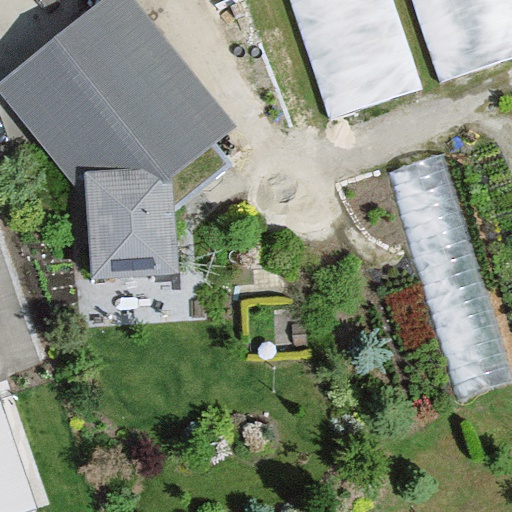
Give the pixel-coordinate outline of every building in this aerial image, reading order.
[(185,280),(180,190),(239,143),(123,0),(116,0),(0,93),(0,97),(86,204),(95,285),(185,280)] [(291,0),(322,120),(418,96),(393,0),(291,0)] [(511,0),(414,0),(441,85),(511,63),(511,0)] [(400,163),(455,394),(509,382),(455,150),(400,163)] [(31,511),(0,419),(0,511),(31,511)]
